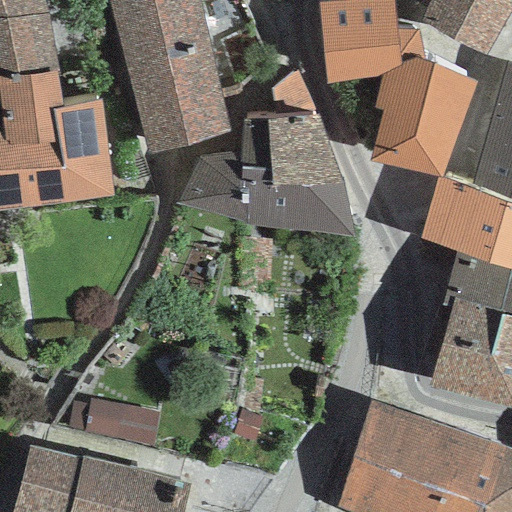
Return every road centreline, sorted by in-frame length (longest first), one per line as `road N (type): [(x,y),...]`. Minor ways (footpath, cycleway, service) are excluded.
road 1 (residential): [(378,225),(296,511)]
road 2 (residential): [(511,415),(425,393),(400,370),(398,275),(378,225)]
road 3 (residential): [(378,225),(304,42),(300,0)]
